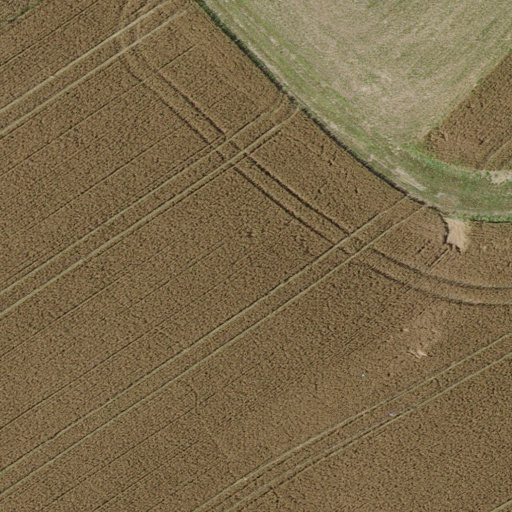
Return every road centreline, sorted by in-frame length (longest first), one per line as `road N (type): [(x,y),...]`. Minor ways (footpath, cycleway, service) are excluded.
road 1 (track): [(332,107),(412,173),(479,197),(511,192)]
road 2 (track): [(332,107),(220,0)]
